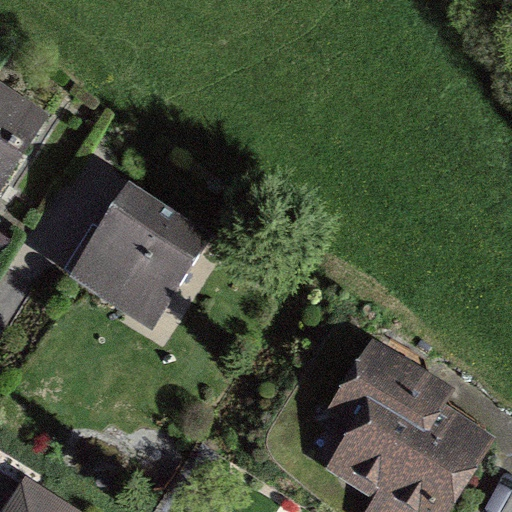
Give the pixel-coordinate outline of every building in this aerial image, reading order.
[(0,186),(42,120),(0,93),(0,186)] [(129,189),(74,277),(125,310),(141,284),(169,302),(209,239),(129,189)] [(346,465),(419,511),(434,511),(476,447),(426,415),(436,398),(377,360),(345,411),(370,427),(346,465)] [(0,496),(4,499),(17,473),(0,464),(0,496)] [(55,511),(23,491),(9,511),(55,511)]
